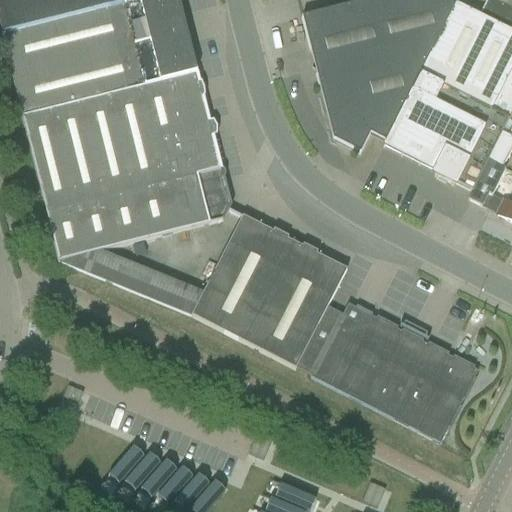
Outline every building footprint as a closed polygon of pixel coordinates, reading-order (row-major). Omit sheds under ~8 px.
[(0,0),(0,38),(144,2),(152,0),(0,0)] [(195,75),(176,0),(152,0),(144,2),(165,83),(195,75)] [(442,0),(379,0),(301,20),(332,143),(358,156),(368,137),(384,145),(454,7),(454,6),(442,0)] [(511,0),(485,0),(487,1),(478,19),(511,35),(511,0)] [(0,38),(20,119),(165,83),(144,2),(0,38)] [(384,145),(382,149),(383,150),(399,158),(401,159),(417,167),(418,168),(434,176),(433,179),(449,187),(452,188),(453,186),(471,194),(486,165),(500,136),(511,112),(511,35),(478,19),(454,7),(384,145)] [(208,125),(195,75),(165,83),(20,119),(57,265),(221,224),(229,208),(211,139),(215,138),(211,124),(208,125)] [(511,112),(500,136),(486,165),(499,171),(511,147),(511,112)] [(486,165),(471,194),(467,203),(480,210),(480,209),(496,217),(511,225),(511,209),(503,204),(491,198),(503,173),(486,165)] [(242,346),(293,246),(241,220),(190,319),(242,346)] [(293,246),(242,346),(294,373),(295,370),(326,310),(345,273),(293,246)] [(309,380),(374,414),(439,447),(476,374),(346,308),(341,318),(310,378),(309,380)] [(295,370),(310,378),(341,318),(326,310),(295,370)] [(109,476),(106,479),(107,480),(108,480),(111,480),(116,485),(116,487),(116,488),(117,488),(119,486),(139,462),(142,460),(141,459),(139,459),(133,455),(132,452),(132,451),(131,451),(129,453),(109,476)] [(125,483),(123,486),(123,487),(124,487),(127,487),(132,492),(132,494),(133,495),(136,492),(156,469),(158,467),(157,466),(155,466),(149,461),(148,458),(148,457),(145,460),(125,483)] [(141,490),(139,493),(140,494),(140,493),(143,494),(149,499),(149,501),(148,501),(149,502),(152,499),(172,476),(174,474),(173,473),(171,473),(165,468),(165,465),(164,464),(161,467),(141,490)] [(158,497),(155,500),(156,501),(156,500),(159,501),(165,506),(165,508),(166,509),(168,506),(188,483),(191,480),(190,479),(190,480),(187,480),(182,475),(181,472),(180,471),(178,474),(158,497)] [(174,504),(171,507),(172,507),(176,508),(180,511),(185,511),(205,490),(207,487),(206,487),(204,487),(198,482),(197,479),(196,478),(194,481),(174,504)] [(190,511),(188,511),(207,511),(221,497),(223,494),(222,493),(222,494),(220,494),(214,489),(213,486),(214,486),(213,485),(210,488),(190,511)] [(274,500),(273,501),(277,502),(299,511),(307,511),(310,506),(313,504),(314,503),(310,501),(282,489),(279,488),(278,489),(279,489),(279,492),(276,499),(274,500)] [(292,511),(272,503),(269,502),(268,503),(269,503),(269,506),(266,511),(292,511)]
